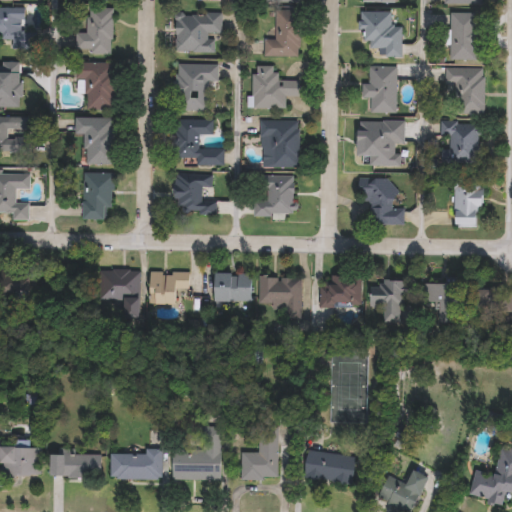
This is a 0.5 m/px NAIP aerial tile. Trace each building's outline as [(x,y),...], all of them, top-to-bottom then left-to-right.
[(113,8),(112,54),(76,53),(76,33),(87,34),(87,8),(113,8)] [(300,9),(300,53),(273,53),(273,9),(300,9)] [(0,10),(27,11),(26,49),(11,48),(11,39),(0,39),(0,10)] [(392,11),(392,25),(401,25),(401,57),(379,57),(379,49),(362,49),(363,10),(392,11)] [(221,34),(214,34),(214,52),(176,52),(176,13),(221,13),(221,34)] [(450,60),(451,13),(477,13),(477,60),(450,60)] [(86,80),(75,80),(75,62),(115,62),(115,109),(86,109),(86,80)] [(207,82),(207,111),(175,111),(176,64),(217,64),(217,82),(207,82)] [(253,108),(253,66),(280,66),(280,81),(299,81),(299,96),(281,96),(281,108),(253,108)] [(368,83),(368,66),(396,66),(396,112),(370,112),(370,98),(362,98),(362,83),(368,83)] [(455,114),(455,84),(445,84),(445,68),(484,68),(484,114),(455,114)] [(25,152),(0,152),(0,116),(30,117),(30,131),(25,131),(25,152)] [(75,134),(75,117),(115,117),(114,164),(85,164),(85,134),(75,134)] [(223,166),(195,165),(195,159),(173,158),(175,118),(213,119),(212,135),(200,134),(199,146),(223,147),(223,166)] [(270,167),(270,137),(260,137),(260,120),(300,120),(300,167),(270,167)] [(402,120),(403,165),(370,166),(370,156),(358,156),(357,121),(402,120)] [(441,120),(479,120),(479,164),(441,164),(441,120)] [(0,173),(27,173),(27,189),(16,189),(16,202),(28,202),(28,215),(0,215),(0,173)] [(83,219),(83,173),(113,173),(113,208),(107,208),(107,219),(83,219)] [(175,173),(212,173),(212,188),(203,188),(202,200),(215,200),(215,214),(174,213),(175,173)] [(255,216),(254,176),(295,175),(295,215),(255,216)] [(403,223),(369,223),(369,201),(362,201),(362,178),(393,178),(393,207),(403,207),(403,223)] [(454,182),(480,182),(481,227),(454,227),(454,182)] [(99,271),(139,271),(139,317),(125,317),(125,296),(99,296),(99,271)] [(215,301),(215,273),(251,273),(251,301),(215,301)] [(150,304),(151,274),(188,275),(188,292),(179,292),(178,305),(150,304)] [(361,277),(360,307),(319,306),(320,276),(361,277)] [(272,310),(272,304),(259,304),(259,277),(300,277),(300,310),(272,310)] [(405,282),(404,321),(382,320),(383,308),(370,307),(371,281),(405,282)] [(461,283),(461,311),(440,311),(440,302),(426,302),(426,283),(461,283)] [(511,311),(479,311),(479,291),(511,291),(511,311)] [(173,480),(173,447),(191,447),(191,436),(199,436),(199,427),(220,427),(220,480),(173,480)] [(278,428),(278,480),(241,480),(241,453),(259,453),(259,428),(278,428)] [(470,498),(474,475),(495,478),(500,447),(511,448),(511,493),(505,492),(503,504),(470,498)] [(40,476),(0,476),(0,448),(40,448),(40,476)] [(145,454),(145,449),(162,449),(162,480),(110,480),(110,454),(145,454)] [(351,485),(304,478),(308,450),(355,458),(351,485)] [(50,478),(50,454),(97,454),(97,478),(50,478)] [(388,476),(407,484),(413,470),(427,477),(411,511),(408,511),(378,498),(388,476)]
